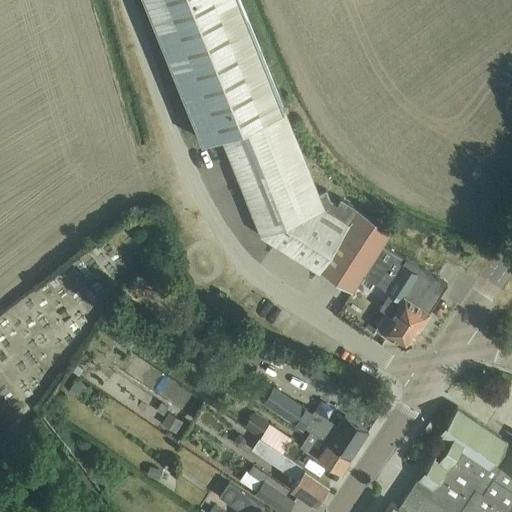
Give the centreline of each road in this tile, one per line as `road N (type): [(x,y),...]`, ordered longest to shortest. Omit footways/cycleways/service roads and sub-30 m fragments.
road 1 (unclassified): [(422,380),(278,292),(228,241),(180,152),(128,0)]
road 2 (tertiary): [(334,511),(422,380)]
